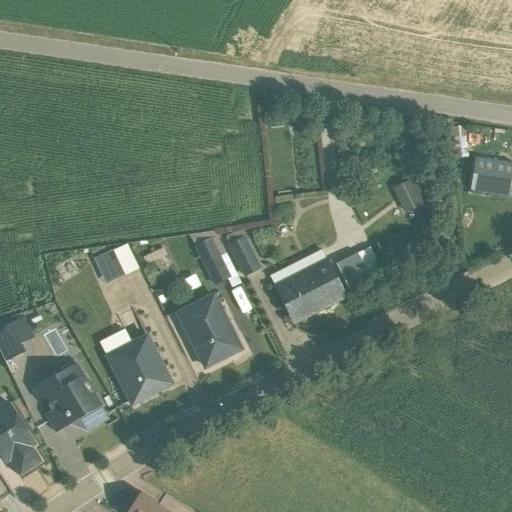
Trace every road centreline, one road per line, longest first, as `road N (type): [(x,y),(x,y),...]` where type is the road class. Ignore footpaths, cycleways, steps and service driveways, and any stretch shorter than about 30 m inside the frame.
road 1 (unclassified): [(0,42),(511,116)]
road 2 (unclassified): [(58,511),(162,443),(511,266)]
